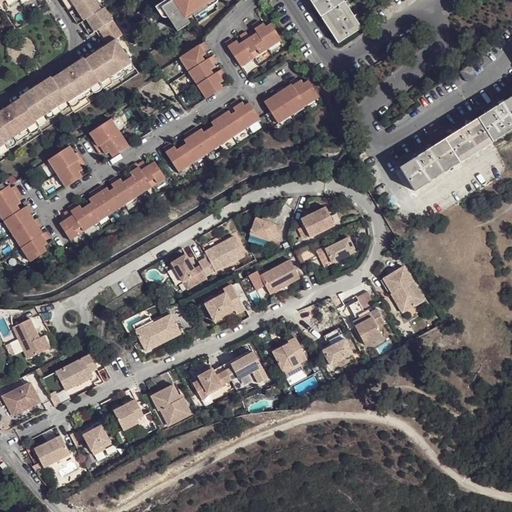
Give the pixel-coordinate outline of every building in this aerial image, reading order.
[(92,0),(63,0),(62,1),(71,14),(74,12),(92,0)] [(107,9),(100,0),(92,0),(74,12),(82,24),(91,19),(107,9)] [(165,0),(157,0),(154,2),(160,11),(165,12),(160,3),(165,0)] [(166,0),(161,3),(176,28),(199,14),(197,10),(212,0),(166,0)] [(343,0),(309,0),(312,3),(320,16),(329,29),(337,43),(361,27),(343,0)] [(117,39),(116,24),(107,9),(91,19),(109,45),(117,39)] [(260,26),(257,20),(251,24),(256,32),(268,50),(281,42),(270,24),(266,27),(263,29),(260,26)] [(268,50),(256,32),(248,37),(244,31),(238,34),(242,41),(253,59),(268,50)] [(253,59),(242,41),(238,44),(234,46),(232,43),(229,38),(221,42),(238,69),(253,59)] [(101,84),(133,64),(117,39),(109,45),(104,47),(111,58),(105,62),(98,51),(86,59),(100,83),(101,84)] [(202,47),(199,42),(174,57),(182,70),(199,60),(197,58),(194,52),(198,50),(202,47)] [(104,47),(98,51),(105,62),(111,58),(104,47)] [(211,62),(208,55),(199,60),(182,70),(192,85),(208,75),(206,72),(203,67),(207,64),(211,62)] [(67,102),(68,103),(100,83),(86,59),(85,57),(72,66),(77,77),(72,80),(66,70),(53,78),(67,102)] [(104,90),(137,70),(133,64),(101,84),(104,89),(104,90)] [(72,66),(66,70),(72,80),(77,77),(72,66)] [(220,77),(217,71),(208,75),(192,85),(200,99),(217,89),(212,81),(216,79),(220,77)] [(21,99),(35,121),(67,102),(53,78),(52,76),(38,85),(45,96),(40,99),(33,88),(20,96),(21,99)] [(318,102),(308,86),(302,90),(299,91),(295,85),(294,82),(287,86),(289,90),(291,93),(303,112),(318,102)] [(100,83),(68,103),(70,107),(71,109),(104,89),(101,84),(100,83)] [(38,85),(33,88),(40,99),(45,96),(38,85)] [(303,112),(291,93),(284,98),(282,94),(280,91),(274,94),(276,98),(278,101),(289,120),(303,112)] [(493,141),(511,128),(511,96),(511,97),(499,105),(498,104),(494,106),(491,108),(491,109),(478,118),(465,126),(464,125),(461,127),(457,129),(458,130),(445,139),(426,151),(425,150),(422,152),(419,154),(419,155),(400,167),(415,190),(460,162),(493,141)] [(0,136),(4,143),(36,123),(35,121),(21,99),(8,107),(14,117),(8,120),(2,111),(0,112),(0,136)] [(289,120),(278,101),(269,106),(267,103),(265,99),(259,103),(275,128),(289,120)] [(35,121),(36,123),(38,127),(70,107),(68,103),(67,102),(35,121)] [(233,106),(231,102),(226,105),(231,113),(242,130),(255,123),(244,105),(241,107),(236,110),(233,106)] [(8,107),(2,111),(8,120),(14,117),(8,107)] [(105,111),(88,122),(93,129),(89,132),(85,134),(89,140),(114,124),(105,111)] [(209,114),(226,140),(242,130),(231,113),(225,116),(220,119),(217,115),(215,111),(209,114)] [(226,140),(209,114),(202,119),(204,123),(207,126),(203,129),(201,130),(211,149),(226,140)] [(93,129),(88,122),(85,124),(89,132),(93,129)] [(4,143),(5,145),(8,148),(39,129),(38,127),(36,123),(4,143)] [(114,124),(89,140),(93,147),(97,144),(101,141),(104,146),(105,150),(123,139),(114,124)] [(211,149),(201,130),(196,132),(191,136),(189,132),(187,129),(182,131),(197,157),(211,149)] [(197,157),(182,131),(177,135),(179,137),(181,141),(177,144),(172,146),(183,165),(197,157)] [(63,148),(66,146),(61,139),(58,141),(63,148)] [(63,148),(58,141),(40,152),(49,166),(74,150),(70,144),(66,146),(63,148)] [(5,145),(0,148),(0,155),(9,150),(8,148),(5,145)] [(183,165),(172,146),(169,149),(165,151),(162,148),(160,145),(154,149),(170,173),(183,165)] [(74,150),(49,166),(58,180),(75,170),(72,166),(70,162),(74,159),(78,157),(74,150)] [(133,157),(128,160),(141,184),(155,175),(145,158),(137,163),(133,157)] [(141,184),(128,160),(126,158),(119,162),(122,167),(125,170),(124,171),(121,173),(117,175),(128,192),(141,184)] [(117,175),(114,177),(110,179),(108,175),(105,171),(98,175),(103,183),(114,200),(128,192),(117,175)] [(0,189),(10,183),(5,176),(1,179),(0,179),(0,189)] [(114,200),(103,183),(99,185),(94,188),(92,185),(90,180),(83,184),(99,209),(114,200)] [(0,210),(10,204),(7,199),(4,194),(9,192),(13,189),(10,183),(0,189),(0,210)] [(99,209),(83,184),(77,188),(81,192),(83,196),(78,199),(74,201),(85,217),(99,209)] [(84,217),(74,201),(71,202),(67,205),(64,201),(62,197),(55,200),(57,202),(71,226),(84,217)] [(0,226),(1,227),(19,216),(15,209),(19,206),(22,205),(19,199),(10,204),(0,210),(0,226)] [(71,226),(57,202),(51,206),(56,213),(47,218),(56,234),(71,226)] [(302,216),(311,233),(335,222),(326,204),(302,216)] [(19,216),(24,214),(19,206),(15,209),(19,216)] [(8,240),(26,229),(22,221),(26,218),(29,217),(27,212),(24,214),(19,216),(1,227),(8,240)] [(256,217),(250,235),(276,244),(283,227),(256,217)] [(26,229),(31,226),(26,218),(22,221),(26,229)] [(37,230),(34,224),(31,226),(26,229),(8,240),(16,253),(33,243),(31,240),(29,236),(33,233),(37,230)] [(323,263),(331,259),(356,247),(349,232),(324,244),(323,243),(316,246),(316,247),(323,263)] [(201,265),(206,275),(245,254),(235,235),(202,252),(205,258),(199,261),(201,265)] [(186,254),(172,262),(187,291),(209,279),(206,275),(201,265),(194,268),(186,254)] [(259,269),(269,289),(298,274),(288,255),(259,269)] [(404,264),(381,277),(390,292),(391,292),(396,288),(408,307),(425,297),(404,264)] [(222,291),(201,302),(210,318),(233,306),(235,309),(242,306),(229,282),(220,287),(222,291)] [(220,285),(198,296),(201,302),(222,291),(220,287),(220,285)] [(396,288),(391,292),(403,310),(408,307),(396,288)] [(350,306),(354,314),(364,308),(373,303),(367,292),(356,298),(357,302),(350,306)] [(352,321),(362,341),(379,332),(373,322),(380,318),(373,303),(364,308),(366,313),(352,321)] [(349,316),(352,321),(366,313),(364,308),(354,314),(349,316)] [(154,318),(137,327),(146,344),(165,334),(167,337),(182,329),(170,309),(154,318)] [(137,327),(154,318),(151,313),(135,321),(137,327)] [(36,327),(22,335),(31,355),(46,348),(41,336),(36,327)] [(329,347),(323,351),(330,365),(352,353),(339,328),(323,336),(329,347)] [(41,336),(46,348),(52,345),(46,333),(41,336)] [(165,334),(146,344),(147,346),(167,337),(165,334)] [(271,352),(285,378),(303,369),(300,363),(307,359),(295,337),(288,341),(288,343),(271,352)] [(11,342),(5,345),(10,357),(16,354),(11,342)] [(100,361),(93,347),(60,364),(70,382),(96,368),(94,365),(100,361)] [(225,366),(247,354),(245,349),(222,362),(225,366)] [(260,356),(256,349),(247,354),(251,361),(260,356)] [(251,361),(247,354),(225,366),(230,376),(239,371),(241,375),(256,366),(262,378),(270,373),(261,356),(251,361)] [(208,360),(195,367),(196,369),(209,362),(208,360)] [(194,384),(187,388),(195,402),(199,400),(197,398),(212,390),(210,386),(230,376),(225,366),(222,362),(212,367),(209,362),(196,369),(199,374),(191,378),(194,384)] [(194,384),(191,378),(184,382),(187,388),(194,384)] [(3,396),(3,397),(13,415),(13,416),(41,402),(41,401),(31,382),(30,382),(3,396)] [(173,382),(155,391),(164,407),(166,406),(172,414),(191,404),(185,393),(180,396),(179,393),(173,382)] [(54,386),(47,390),(54,403),(61,400),(54,386)] [(147,415),(135,394),(130,396),(138,411),(135,412),(138,417),(139,419),(147,415)] [(130,396),(113,406),(123,425),(138,417),(135,412),(138,411),(130,396)] [(175,420),(194,410),(191,405),(172,415),(175,420)] [(93,425),(81,432),(92,451),(103,445),(102,443),(110,439),(100,421),(93,425)] [(149,422),(144,425),(148,433),(157,429),(155,425),(151,427),(149,422)] [(58,433),(32,447),(42,464),(67,450),(58,433)] [(25,448),(21,452),(26,458),(30,454),(25,448)] [(36,463),(33,465),(37,470),(42,467),(39,462),(36,463)] [(5,464),(1,467),(6,474),(11,470),(5,464)]
